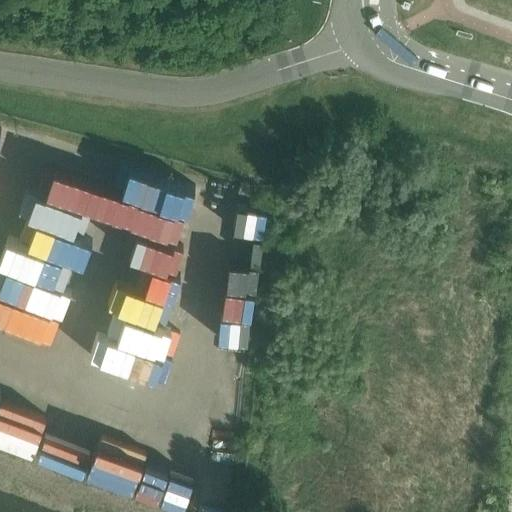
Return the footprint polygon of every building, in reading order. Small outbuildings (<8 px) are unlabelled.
[(255,199),(259,186),(241,182),(238,194),(255,199)] [(150,212),(144,210),(103,359),(118,363),(124,339),(147,346),(177,236),(161,232),(167,212),(188,218),(194,194),(158,184),(150,212)] [(200,342),(196,394),(186,393),(184,417),(242,421),(248,345),(200,342)] [(0,437),(11,441),(25,402),(0,392),(0,437)] [(28,400),(15,446),(61,459),(74,413),(28,400)] [(86,468),(111,477),(127,434),(105,426),(93,461),(77,455),(83,437),(87,438),(91,427),(79,422),(65,462),(86,470),(86,468)] [(134,486),(149,442),(130,435),(116,480),(134,486)] [(163,494),(177,455),(155,448),(141,486),(163,494)]
